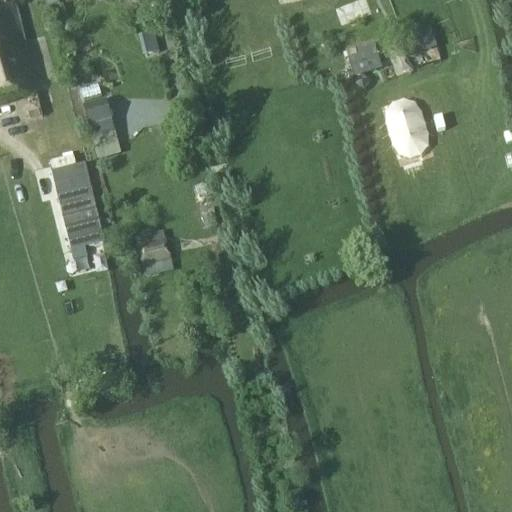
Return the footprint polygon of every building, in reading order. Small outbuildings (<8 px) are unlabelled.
[(0,0),(0,104),(39,95),(14,0),(0,0)] [(406,61),(436,50),(429,30),(399,40),(406,61)] [(368,76),(382,71),(374,51),(347,61),(352,74),(365,69),(368,76)] [(19,125),(43,119),(38,99),(14,105),(19,125)] [(115,137),(106,102),(83,108),(92,143),(115,137)] [(60,158),(37,163),(53,219),(77,212),(60,158)] [(170,259),(165,243),(137,251),(142,268),(170,259)] [(264,378),(256,380),(258,389),(266,386),(264,378)]
